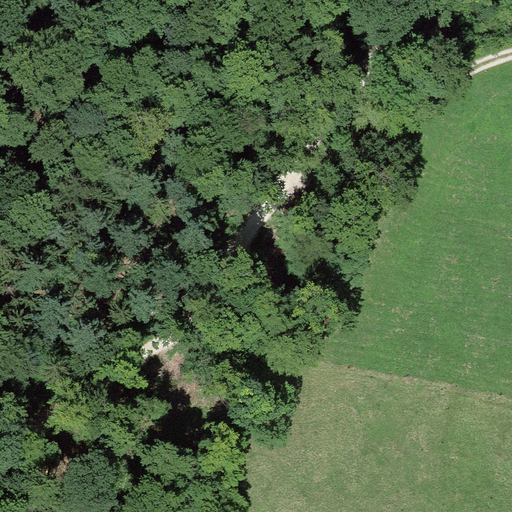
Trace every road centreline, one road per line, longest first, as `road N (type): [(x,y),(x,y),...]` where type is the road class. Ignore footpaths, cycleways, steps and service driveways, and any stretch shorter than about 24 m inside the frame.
road 1 (track): [(0,494),(43,435),(196,296),(328,114),(426,0)]
road 2 (track): [(511,55),(390,118),(269,202)]
road 3 (track): [(126,0),(0,68)]
